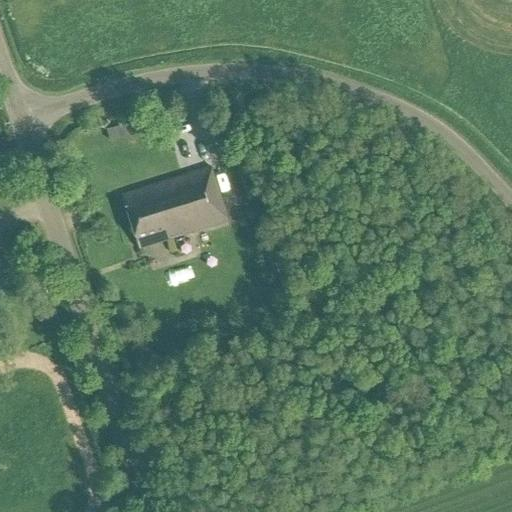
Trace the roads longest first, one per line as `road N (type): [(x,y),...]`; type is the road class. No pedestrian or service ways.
road 1 (unclassified): [(18,115),(175,75),(290,76),(338,85),(439,128),(511,200)]
road 2 (tertiary): [(153,511),(18,115)]
